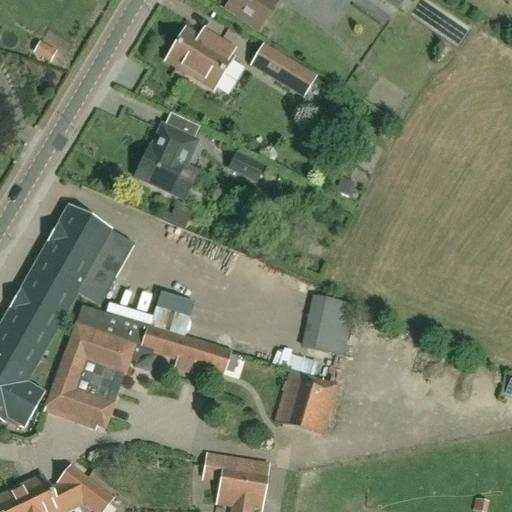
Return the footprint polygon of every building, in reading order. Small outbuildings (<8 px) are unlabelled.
[(278,3),(273,0),(230,0),(225,9),(248,25),(250,21),(260,28),(278,3)] [(348,0),(345,0),(317,33),(348,60),(378,26),(348,0)] [(202,42),(185,32),(166,63),(212,92),(232,60),(221,54),(226,47),(206,35),(202,42)] [(262,44),(249,66),(302,98),(315,76),(262,44)] [(161,126),(150,149),(148,148),(136,175),(151,182),(150,185),(184,201),(191,187),(176,180),(183,166),(184,166),(195,142),(161,126)] [(234,155),(227,169),(254,182),(261,168),(234,155)] [(325,186),(346,194),(351,180),(330,172),(325,186)] [(5,420),(23,430),(42,397),(24,386),(75,297),(98,310),(133,248),(67,210),(0,328),(0,424),(2,425),(5,420)] [(0,279),(4,282),(22,252),(12,246),(0,266),(0,279)] [(312,297),(300,349),(343,359),(354,306),(312,297)] [(222,376),(230,353),(81,307),(75,325),(69,321),(54,347),(64,353),(46,409),(79,421),(77,426),(94,431),(95,427),(106,430),(114,405),(123,379),(124,379),(130,362),(136,364),(134,368),(151,373),(157,355),(222,376)] [(338,386),(294,373),(292,372),(277,423),(323,436),(338,386)] [(201,480),(219,484),(215,507),(231,510),(230,511),(261,511),(270,466),(223,457),(223,458),(206,455),(201,480)] [(102,511),(111,501),(70,469),(59,484),(61,485),(49,491),(43,478),(0,499),(0,511),(61,511),(82,501),(95,511),(102,511)]
